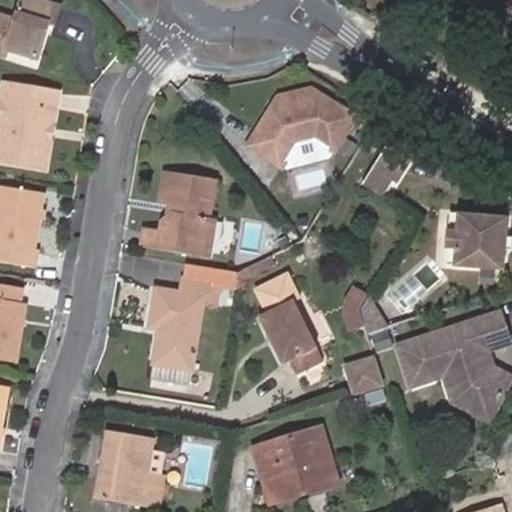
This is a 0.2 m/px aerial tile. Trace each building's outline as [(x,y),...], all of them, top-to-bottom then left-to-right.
[(8,49),(38,58),(49,24),(55,26),(61,4),(47,0),(21,0),(16,21),(0,15),(0,54),(5,56),(8,49)] [(290,81),(271,108),(323,94),(312,87),(290,81)] [(59,93),(5,84),(2,101),(0,110),(0,161),(45,170),(49,149),(42,139),(44,131),(53,123),(59,93)] [(357,116),(323,94),(271,108),(246,146),(281,169),(296,146),(299,143),(316,138),(335,150),(357,116)] [(387,144),(362,184),(382,196),(391,182),(396,185),(412,161),(387,144)] [(140,248),(198,258),(200,247),(206,245),(213,246),(217,221),(197,218),(199,203),(211,205),(215,183),(166,175),(161,209),(175,211),(174,217),(157,225),(156,232),(143,230),(140,248)] [(38,251),(35,250),(45,195),(0,188),(0,264),(35,270),(38,251)] [(456,264),(462,212),(453,211),(447,263),(456,264)] [(511,218),(462,212),(456,264),(505,270),(508,250),(509,238),(511,218)] [(200,247),(198,258),(211,260),(213,246),(206,245),(200,247)] [(265,271),(261,262),(252,267),(257,275),(265,271)] [(212,272),(182,267),(180,276),(210,282),(209,288),(222,290),(234,292),(236,276),(212,272)] [(236,276),(234,292),(244,292),(247,280),(257,275),(252,267),(236,276)] [(145,330),(163,333),(162,338),(153,337),(146,381),(193,389),(207,301),(220,303),(222,290),(209,288),(210,282),(180,276),(177,296),(160,293),(151,292),(145,330)] [(322,362),(292,305),(300,302),(292,286),(258,303),(266,317),(259,321),(282,368),(288,364),(294,376),(322,362)] [(361,309),(369,296),(354,286),(345,301),(342,315),(348,332),(366,326),(361,309)] [(20,304),(20,303),(22,291),(0,287),(0,360),(17,363),(23,326),(17,325),(20,304)] [(26,305),(20,304),(17,325),(23,326),(26,305)] [(511,344),(502,313),(398,346),(412,386),(445,376),(449,389),(463,385),(465,392),(485,403),(501,372),(491,366),(486,352),(511,344)] [(386,388),(376,359),(348,368),(357,397),(386,388)] [(465,392),(463,385),(449,389),(453,402),(479,415),(485,403),(465,392)] [(0,454),(2,455),(13,391),(0,388),(0,454)] [(359,412),(356,402),(343,406),(347,416),(359,412)] [(266,504),(291,497),(287,483),(309,478),(313,491),(338,484),(321,427),(250,447),(266,504)] [(147,474),(152,442),(106,434),(100,470),(106,471),(104,481),(98,480),(95,502),(156,511),(158,511),(164,477),(147,474)] [(287,483),(291,497),(313,491),(309,478),(287,483)]
